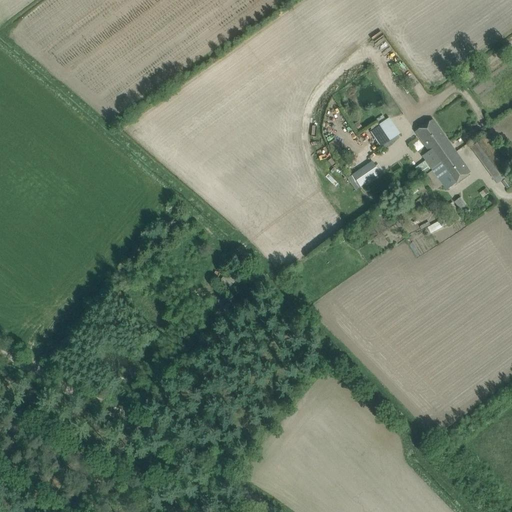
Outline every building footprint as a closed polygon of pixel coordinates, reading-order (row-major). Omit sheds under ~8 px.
[(381,145),(400,134),(390,118),(371,129),(381,145)] [(470,173),(456,152),(433,119),(415,132),(429,151),(422,156),(432,169),(446,190),(462,179),(470,173)] [(511,166),(511,165),(504,154),(507,152),(503,147),(500,149),(488,133),(471,147),(494,179),(511,167),(511,166)] [(336,138),(330,142),(334,151),(341,148),(336,138)] [(352,174),(360,186),(381,172),(372,160),(352,174)] [(461,198),(454,202),(460,210),(466,205),(461,198)] [(448,216),(453,223),(462,218),(452,202),(445,207),(451,215),(448,216)] [(443,219),(431,226),(434,232),(447,225),(443,219)]
